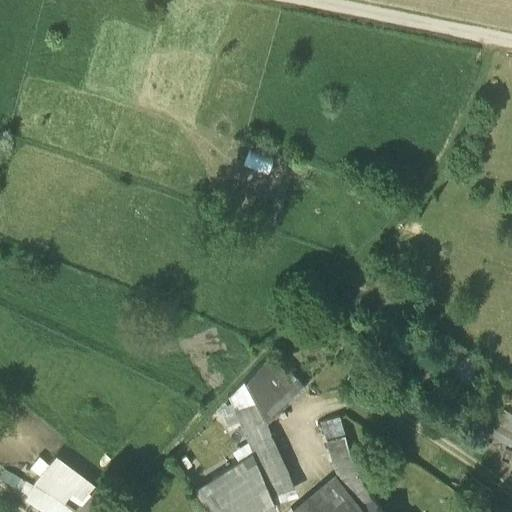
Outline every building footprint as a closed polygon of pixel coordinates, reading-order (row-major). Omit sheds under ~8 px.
[(251,452),(273,503),(298,493),(266,418),(305,385),(272,351),(228,396),(251,452)] [(364,505),(371,497),(406,469),(395,449),(346,411),(340,415),(321,422),(333,460),(331,461),(335,473),(364,505)] [(487,438),(509,452),(511,447),(511,437),(494,427),(487,438)] [(206,511),(266,511),(274,507),(273,503),(251,452),(192,489),(206,511)] [(33,485),(73,511),(109,511),(120,500),(56,453),(49,463),(34,483),(33,485)] [(24,477),(34,483),(49,463),(38,457),(24,477)] [(364,505),(371,511),(428,511),(438,506),(433,497),(449,485),(429,470),(415,479),(406,469),(371,497),(364,505)] [(287,511),(371,511),(364,505),(335,473),(287,511)]
